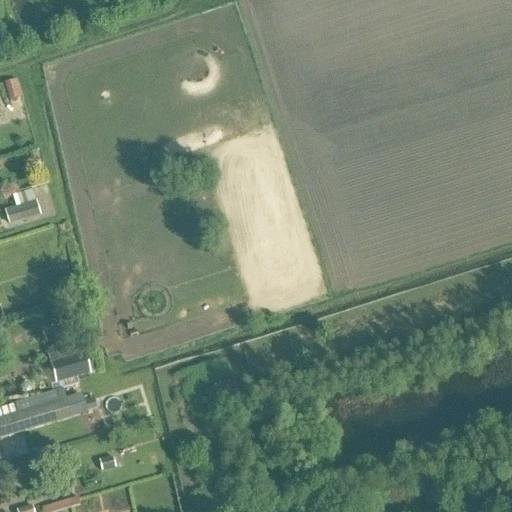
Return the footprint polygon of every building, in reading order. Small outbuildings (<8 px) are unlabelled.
[(21,100),(17,83),(4,86),(8,103),(21,100)] [(16,209),(20,224),(40,219),(36,204),(16,209)] [(85,356),(50,366),(57,389),(91,378),(85,356)] [(64,402),(0,421),(0,442),(70,421),(86,416),(81,397),(64,402)] [(85,403),(83,404),(84,408),(87,416),(97,412),(93,400),(85,403)] [(112,460),(99,463),(101,474),(115,471),(112,460)] [(25,466),(13,469),(17,481),(28,477),(25,466)] [(79,500),(42,511),(68,511),(81,508),(79,500)]
